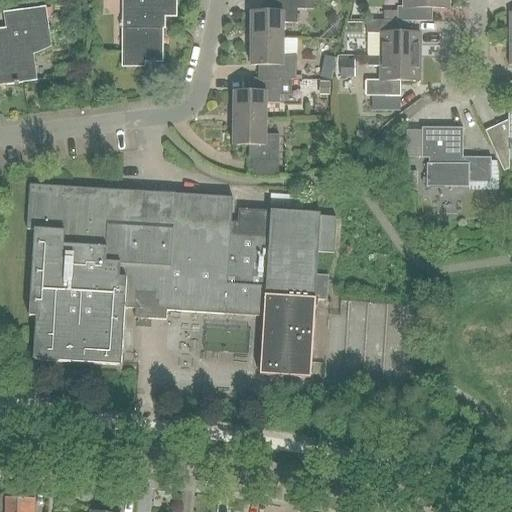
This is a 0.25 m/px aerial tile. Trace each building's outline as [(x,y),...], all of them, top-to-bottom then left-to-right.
[(177,18),(176,0),(121,0),(122,31),(127,31),(127,64),(162,64),(162,18),(177,18)] [(297,1),(287,0),(267,0),(268,13),(251,13),(251,40),(283,40),(283,24),(297,24),(297,11),(314,11),(314,1),(324,1),(297,1)] [(449,9),(449,0),(403,0),(403,8),(398,8),(398,12),(398,21),(427,22),(427,9),(449,9)] [(34,56),(51,48),(45,8),(3,14),(5,29),(0,29),(0,86),(37,81),(34,56)] [(383,12),(383,21),(396,21),(398,21),(398,12),(383,12)] [(396,34),(396,21),(383,21),(368,21),(367,57),(381,57),(421,58),(421,34),(396,34)] [(296,80),(296,56),(283,56),(283,40),(251,40),(251,66),(260,66),(260,80),(267,80),(279,80),(296,80)] [(421,58),(381,57),(367,57),(367,68),(381,68),(381,81),(367,81),(366,96),(395,97),(395,81),(421,82),(421,58)] [(267,80),(260,80),(250,80),(250,93),(234,93),(234,120),(266,120),(266,104),(279,104),(279,80),(267,80)] [(319,83),(318,97),(329,97),(330,83),(319,83)] [(508,123),(486,132),(504,172),(509,169),(509,151),(509,140),(511,139),(511,93),(508,93),(508,123)] [(266,136),(266,120),(234,120),(234,147),(250,147),(250,160),(253,160),(279,160),(279,136),(266,136)] [(422,129),(422,159),(426,159),(426,187),(469,188),(469,183),(491,183),(491,159),(463,159),(464,129),(422,129)] [(406,173),(406,185),(416,185),(416,173),(406,173)] [(34,231),(28,317),(35,317),(33,361),(121,367),(125,310),(135,310),(166,312),(264,318),(260,376),(310,379),(315,301),(327,302),(329,276),(317,276),(319,254),(334,255),(336,218),(321,217),(321,214),(270,211),(270,212),(238,210),(237,225),(231,225),(232,200),(175,196),(132,192),(29,185),(26,230),(34,231)] [(270,195),(270,207),(302,209),(302,198),(270,195)] [(135,310),(135,319),(165,321),(166,312),(135,310)] [(34,511),(34,499),(5,499),(4,511),(34,511)]
